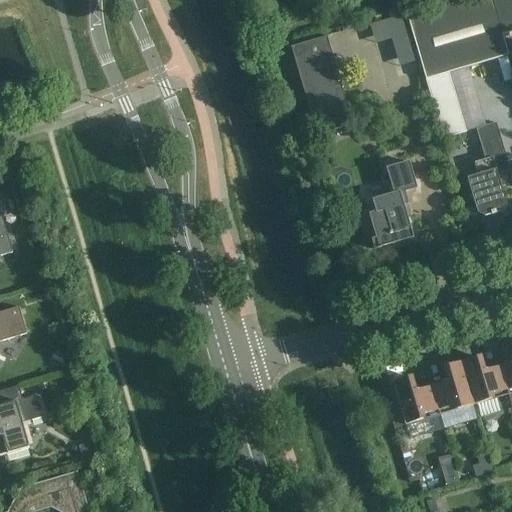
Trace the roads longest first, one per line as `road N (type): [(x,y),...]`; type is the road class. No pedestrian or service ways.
road 1 (residential): [(228,374),(511,291)]
road 2 (tertiary): [(97,0),(95,27),(117,92),(188,237)]
road 3 (tertiary): [(188,237),(185,140),(124,0)]
road 4 (tertiary): [(228,374),(188,237)]
road 5 (tertiary): [(267,511),(228,374)]
